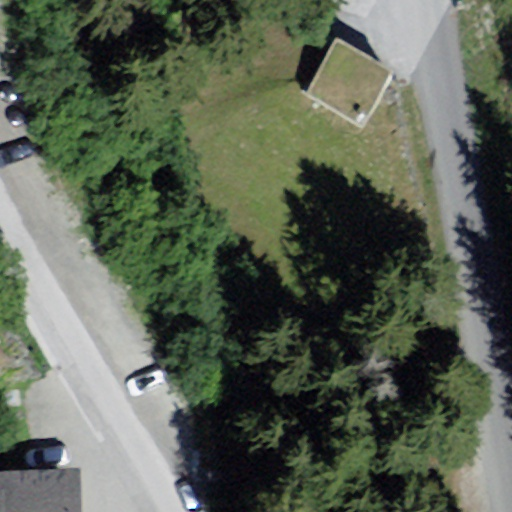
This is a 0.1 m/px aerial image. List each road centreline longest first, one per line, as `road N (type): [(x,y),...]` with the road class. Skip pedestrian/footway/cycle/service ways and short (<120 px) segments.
road 1 (unclassified): [(511,458),(422,0)]
road 2 (residential): [(159,511),(0,220)]
